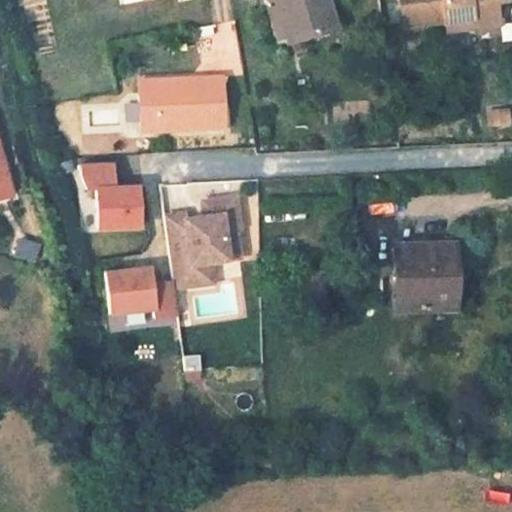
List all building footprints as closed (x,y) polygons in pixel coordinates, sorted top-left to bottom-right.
[(270,0),(283,37),(331,21),(324,0),(270,0)] [(394,0),(398,23),(440,18),(468,14),(469,24),(495,21),(492,0),(394,0)] [(442,27),(469,24),(468,14),(440,18),(442,27)] [(158,91),(135,92),(136,129),(221,126),(219,76),(169,78),(169,83),(158,83),(158,91)] [(134,79),(135,92),(158,91),(158,83),(169,83),(169,78),(134,79)] [(0,184),(11,181),(0,143),(0,184)] [(100,160),(68,161),(68,172),(74,186),(83,185),(84,226),(127,224),(125,184),(101,185),(100,160)] [(11,181),(0,184),(0,199),(15,195),(11,181)] [(158,217),(167,283),(168,289),(189,286),(186,264),(205,262),(235,258),(231,229),(234,229),(230,197),(208,200),(210,216),(198,218),(180,220),(179,214),(158,217)] [(196,202),(198,218),(210,216),(208,200),(196,202)] [(14,237),(9,256),(30,261),(35,243),(14,237)] [(446,239),(392,242),(394,307),(450,303),(446,239)] [(205,262),(186,264),(189,286),(208,283),(205,262)] [(318,267),(291,270),(291,296),(319,295),(318,267)] [(143,269),(99,275),(105,316),(148,310),(149,319),(172,316),(168,289),(167,283),(145,286),(143,269)] [(196,354),(179,355),(180,381),(198,380),(196,354)]
